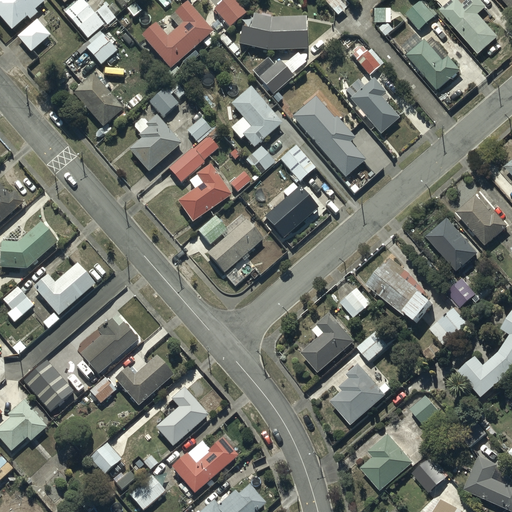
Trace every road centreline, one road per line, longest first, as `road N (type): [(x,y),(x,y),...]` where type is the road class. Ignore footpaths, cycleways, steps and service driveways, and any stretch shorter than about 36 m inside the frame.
road 1 (residential): [(223,346),(511,95)]
road 2 (residential): [(0,88),(223,346)]
road 3 (residential): [(223,346),(274,409),(317,511)]
